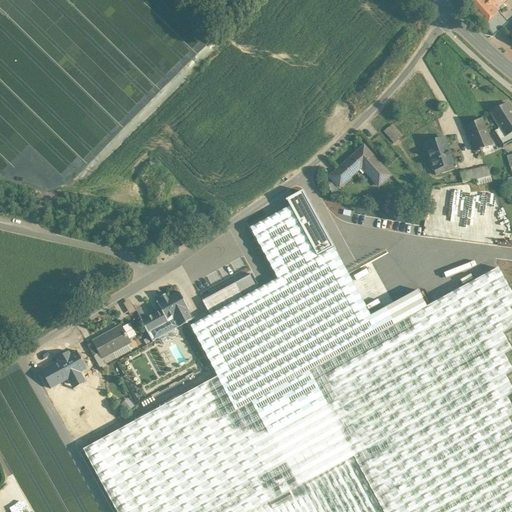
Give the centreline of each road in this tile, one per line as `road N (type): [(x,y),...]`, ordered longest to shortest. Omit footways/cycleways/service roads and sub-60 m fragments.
road 1 (unclassified): [(451,15),(326,154),(150,277)]
road 2 (unclassified): [(150,277),(0,369)]
road 3 (unclassified): [(150,277),(118,253),(0,225)]
